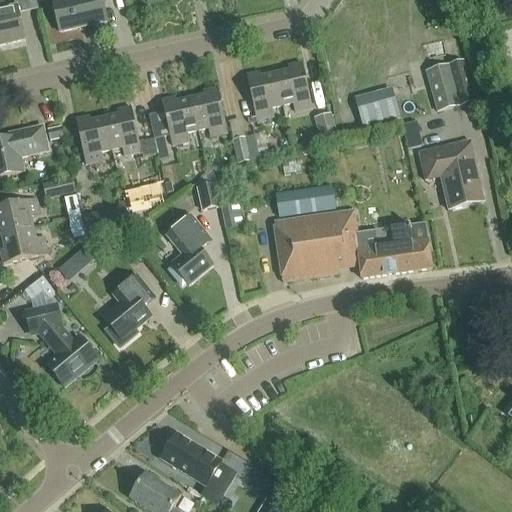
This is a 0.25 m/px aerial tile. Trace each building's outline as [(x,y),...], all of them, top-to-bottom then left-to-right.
[(66,0),(53,3),(61,34),(107,23),(100,0),(66,0)] [(0,47),(24,42),(16,8),(0,12),(0,47)] [(426,74),(437,113),(475,103),(464,64),(426,74)] [(276,76),(284,108),(294,106),(296,113),(312,110),(302,66),(289,69),(290,73),(276,76)] [(284,108),(276,76),(263,79),(261,75),(247,78),(257,122),(274,118),(272,111),(284,108)] [(191,101),(198,133),(209,131),(210,138),(227,135),(217,90),(204,94),(205,98),(191,101)] [(398,119),(391,90),(353,99),(361,128),(398,119)] [(198,133),(191,101),(177,104),(176,98),(162,102),(172,147),(189,143),(187,136),(198,133)] [(119,117),(105,120),(112,152),(122,150),(124,158),(141,154),(131,110),(118,113),(119,117)] [(314,120),(321,143),(338,139),(332,115),(314,120)] [(112,152),(105,120),(91,123),(90,119),(77,123),(86,165),(104,163),(105,167),(114,165),(111,152),(112,152)] [(421,148),(416,124),(401,127),(406,151),(421,148)] [(63,140),(60,129),(46,132),(49,144),(63,140)] [(20,160),(48,154),(43,130),(23,134),(24,139),(0,143),(0,179),(23,175),(20,160)] [(245,140),(250,163),(258,161),(253,138),(245,140)] [(164,139),(154,141),(159,162),(169,159),(164,139)] [(237,166),(250,163),(245,140),(232,143),(237,166)] [(449,212),(484,204),(470,144),(420,155),(426,183),(442,180),(449,212)] [(182,162),(168,164),(170,188),(184,187),(182,162)] [(47,202),(76,195),(73,181),(44,188),(47,202)] [(140,205),(167,202),(165,185),(138,188),(140,205)] [(214,186),(196,190),(201,213),(220,209),(214,186)] [(275,197),(279,221),(337,212),(332,189),(275,197)] [(0,229),(2,238),(34,231),(32,220),(39,218),(36,201),(0,209),(0,229)] [(246,227),(240,203),(220,208),(226,232),(246,227)] [(125,212),(124,208),(82,217),(87,242),(130,233),(129,228),(125,212)] [(125,212),(129,228),(138,226),(136,217),(135,210),(125,212)] [(360,263),(363,281),(432,271),(425,227),(356,237),(353,215),(275,227),(284,285),(339,280),(338,276),(347,265),(360,263)] [(167,237),(170,241),(184,257),(172,267),(189,288),(213,269),(201,254),(211,245),(190,218),(167,237)] [(85,239),(81,220),(80,221),(68,223),(73,242),(85,239)] [(34,231),(2,238),(5,251),(0,252),(0,253),(4,266),(48,256),(45,239),(36,241),(34,231)] [(64,270),(75,282),(101,259),(89,246),(64,270)] [(48,301),(49,300),(55,295),(42,280),(24,294),(23,295),(23,298),(23,300),(23,301),(25,303),(26,303),(28,303),(31,303),(43,294),(48,301)] [(155,302),(152,298),(137,280),(116,297),(122,305),(104,320),(111,329),(107,332),(120,348),(135,336),(133,334),(151,319),(144,311),(155,302)] [(62,329),(57,310),(56,305),(26,312),(32,336),(44,333),(47,344),(59,359),(47,368),(65,390),(76,381),(74,378),(96,360),(81,341),(75,346),(62,329)] [(237,475),(220,464),(223,461),(178,434),(176,438),(162,461),(207,488),(200,498),(217,508),(237,475)] [(137,485),(139,489),(131,502),(146,511),(176,511),(173,510),(181,499),(147,477),(145,480),(141,480),(137,485)] [(263,511),(286,511),(297,494),(294,492),(270,477),(259,495),(269,501),(263,511)]
